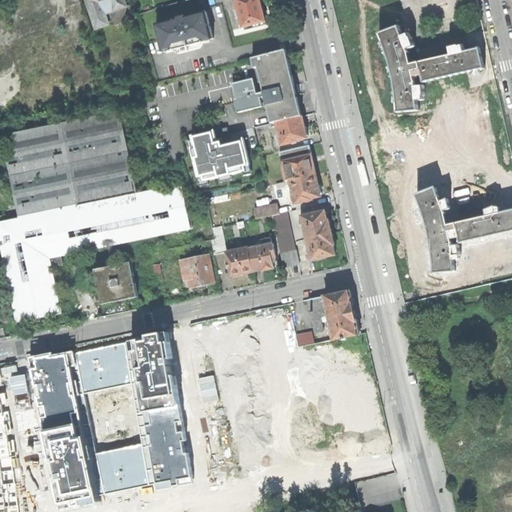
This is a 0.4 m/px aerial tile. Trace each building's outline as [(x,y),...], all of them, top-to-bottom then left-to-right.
[(87,0),(97,28),(109,25),(105,14),(126,7),(123,0),(87,0)] [(241,17),(243,27),(266,21),(262,8),(260,0),(236,0),(238,9),(235,9),(238,18),(241,17)] [(157,24),(163,51),(207,41),(214,39),(207,12),(186,17),(185,15),(178,17),(179,19),(157,24)] [(371,30),(386,114),(420,108),(419,100),(428,98),(424,79),(484,69),(480,45),(464,48),(463,43),(436,47),(438,56),(398,63),(396,51),(416,48),(413,31),(403,33),(401,25),(371,30)] [(259,67),(273,123),(277,122),(279,121),(303,116),(294,78),(287,50),(253,58),(255,67),(259,67)] [(121,111),(62,123),(80,207),(139,194),(135,177),(121,111)] [(280,136),(282,144),(285,144),(286,144),(300,141),(300,139),(308,137),(308,136),(309,135),(308,131),(307,127),(306,127),(303,116),(279,121),(283,135),(280,136)] [(270,129),(278,127),(277,122),(273,123),(260,126),(262,132),(270,130),(270,129)] [(3,136),(21,219),(80,207),(62,123),(3,136)] [(204,176),(205,181),(247,171),(246,166),(251,165),(244,138),(224,143),(223,138),(230,137),(228,128),(214,131),(214,130),(192,136),(193,140),(188,142),(191,153),(193,152),(199,177),(204,176)] [(379,146),(382,171),(414,168),(413,157),(404,157),(403,144),(379,146)] [(280,152),(287,181),(291,180),(316,174),(313,159),(310,145),(280,152)] [(158,173),(135,177),(139,194),(161,189),(158,173)] [(319,186),(316,174),(291,180),(293,191),(296,201),(296,204),(314,200),(314,198),(322,197),(321,194),(322,194),(321,189),(320,185),(319,186)] [(0,223),(0,233),(19,322),(62,313),(60,302),(59,294),(54,270),(51,259),(61,257),(181,231),(191,229),(187,207),(182,185),(161,189),(139,194),(80,207),(21,219),(0,223)] [(460,242),(511,231),(511,204),(474,212),(475,217),(435,226),(433,214),(453,209),(450,196),(441,198),(439,185),(405,192),(423,276),(457,269),(455,258),(463,257),(460,242)] [(273,215),(280,213),(279,205),(255,210),(257,219),(273,215)] [(191,229),(181,231),(184,234),(195,231),(197,227),(193,206),(187,207),(191,229)] [(309,232),(310,237),(333,232),(332,225),(331,220),(329,221),(327,211),(303,216),(304,218),(305,224),(307,232),(309,232)] [(273,215),(281,253),(295,250),(287,212),(280,213),(273,215)] [(215,255),(227,252),(222,226),(214,227),(216,240),(212,241),(215,255)] [(310,244),(313,260),(337,255),(334,245),(336,245),(335,239),(333,232),(310,237),(311,244),(310,244)] [(250,249),(254,272),(264,269),(264,271),(270,269),(275,268),(274,264),(278,263),(274,243),(273,244),(271,238),(262,240),(263,243),(263,246),(259,247),(250,249)] [(243,274),(254,272),(250,249),(249,248),(241,250),(240,249),(227,252),(229,261),(228,262),(229,268),(230,268),(232,278),(240,276),(243,275),(243,274)] [(281,253),(284,266),(300,263),(298,252),(295,250),(281,253)] [(191,278),(192,286),(203,284),(213,281),(208,256),(182,262),(185,279),(191,278)] [(51,259),(54,270),(63,268),(61,257),(51,259)] [(96,269),(103,304),(123,300),(139,297),(132,262),(96,269)] [(351,291),(309,300),(314,321),(322,320),(323,317),(329,316),(330,320),(334,341),(360,336),(358,323),(355,312),(351,291)] [(322,320),(314,321),(316,333),(324,331),(322,322),(322,320)] [(299,334),(302,347),(318,344),(315,332),(314,331),(299,334)] [(48,438),(60,502),(194,476),(166,332),(32,358),(37,381),(39,381),(42,395),(34,397),(43,439),(48,438)] [(0,402),(0,511),(18,511),(13,470),(0,402)]
